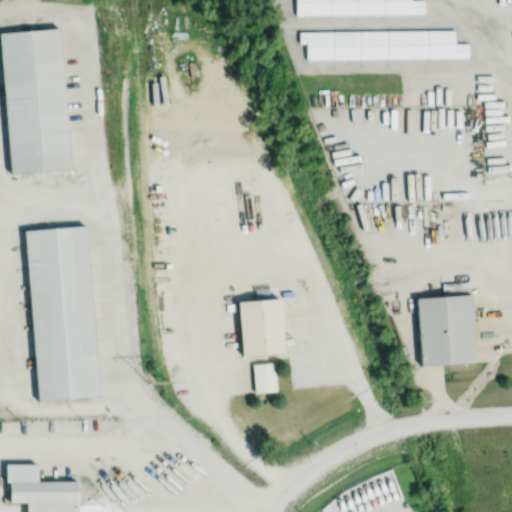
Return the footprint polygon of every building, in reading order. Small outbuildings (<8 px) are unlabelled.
[(294,0),(295,14),(424,12),(423,0),(294,0)] [(0,31),(0,55),(10,173),(71,168),(59,27),(0,31)] [(298,31),(298,42),(305,42),(305,58),(468,56),(468,42),(454,43),(454,29),(298,31)] [(275,193),(270,182),(247,191),(251,202),(275,193)] [(24,231),(86,226),(100,397),(38,402),(24,231)] [(416,297),(421,367),(476,363),(471,294),(416,297)] [(236,302),(240,357),(283,353),(278,299),(236,302)] [(251,365),(253,393),(275,392),(273,363),(251,365)] [(3,461),(3,479),(7,479),(7,500),(25,500),(25,511),(76,511),(76,478),(35,478),(35,461),(3,461)]
